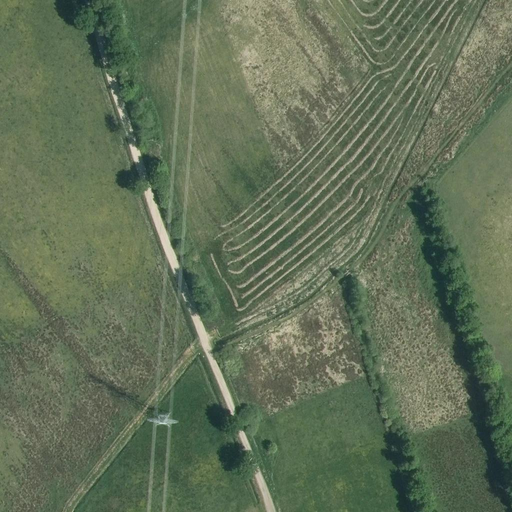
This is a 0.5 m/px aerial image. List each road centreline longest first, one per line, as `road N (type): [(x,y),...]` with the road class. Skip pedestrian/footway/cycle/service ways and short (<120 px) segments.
road 1 (track): [(478,0),(349,253),(298,295),(204,340)]
road 2 (track): [(89,0),(209,352)]
road 3 (track): [(209,352),(270,511)]
